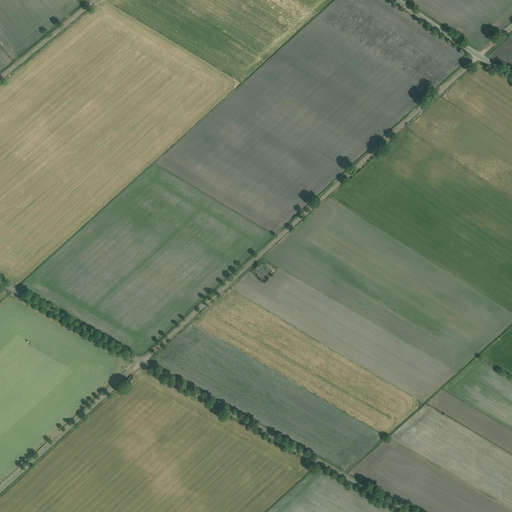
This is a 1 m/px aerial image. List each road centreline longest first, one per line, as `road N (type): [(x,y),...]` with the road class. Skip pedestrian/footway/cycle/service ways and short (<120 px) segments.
road 1 (track): [(511,27),(0,490)]
road 2 (unclassified): [(408,511),(0,282)]
road 3 (unclassified): [(511,78),(396,0)]
road 4 (track): [(94,0),(0,79)]
